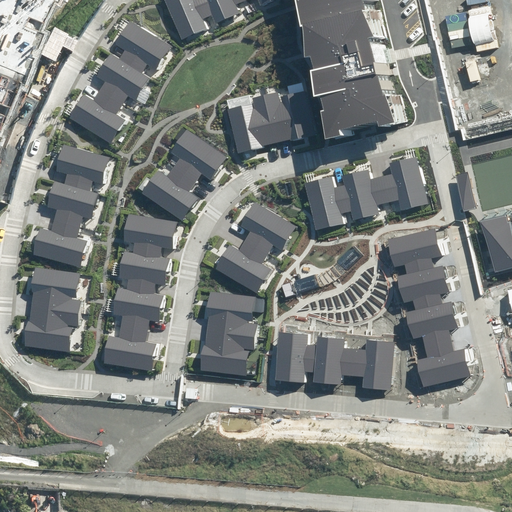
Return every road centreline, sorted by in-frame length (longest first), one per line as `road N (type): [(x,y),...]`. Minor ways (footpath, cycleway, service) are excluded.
road 1 (residential): [(171,390),(449,414),(486,397),(492,373),(433,130)]
road 2 (residential): [(171,390),(196,253),(237,190),(266,170),(433,130)]
road 3 (residential): [(113,0),(43,116),(12,214),(0,298)]
road 4 (residential): [(0,305),(7,348),(43,379),(171,390)]
road 5 (residential): [(433,130),(405,65),(391,0)]
